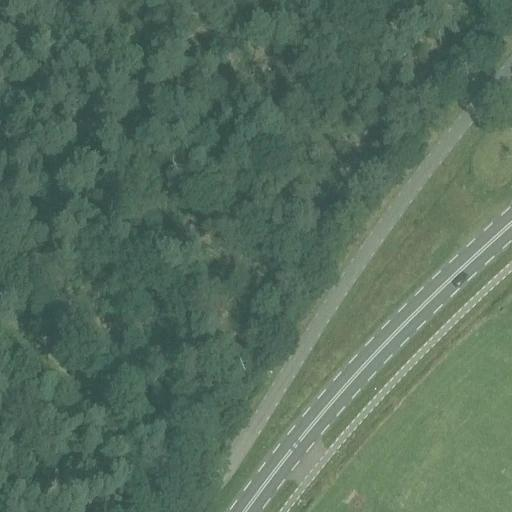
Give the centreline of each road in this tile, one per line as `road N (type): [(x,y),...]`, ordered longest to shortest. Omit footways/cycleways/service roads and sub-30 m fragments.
road 1 (unclassified): [(215,490),(353,277),(511,73)]
road 2 (secondary): [(248,511),(318,423),(511,228)]
